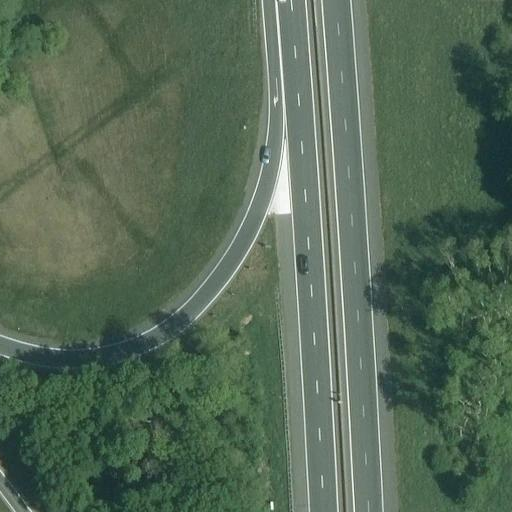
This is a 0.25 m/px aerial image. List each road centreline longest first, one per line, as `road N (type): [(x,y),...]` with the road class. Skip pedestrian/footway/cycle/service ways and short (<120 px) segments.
road 1 (motorway): [(276,0),(271,170),(259,209),(195,304),(167,327),(83,358),(0,345)]
road 2 (motorway): [(369,511),(334,0)]
road 3 (motorway): [(289,0),(323,511)]
